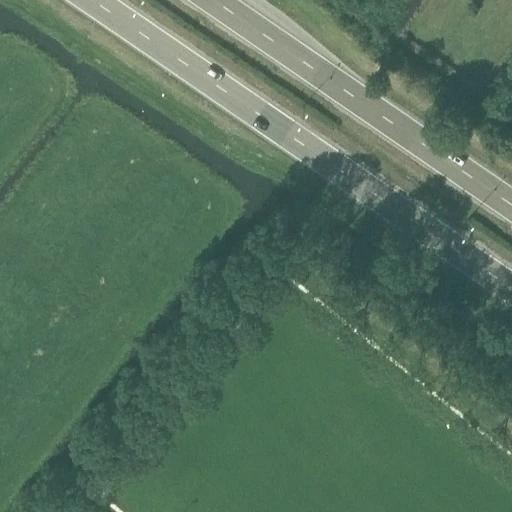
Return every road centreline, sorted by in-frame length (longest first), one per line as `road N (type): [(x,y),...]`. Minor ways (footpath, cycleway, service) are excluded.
road 1 (primary): [(93,0),(511,288)]
road 2 (primary): [(511,205),(213,0)]
